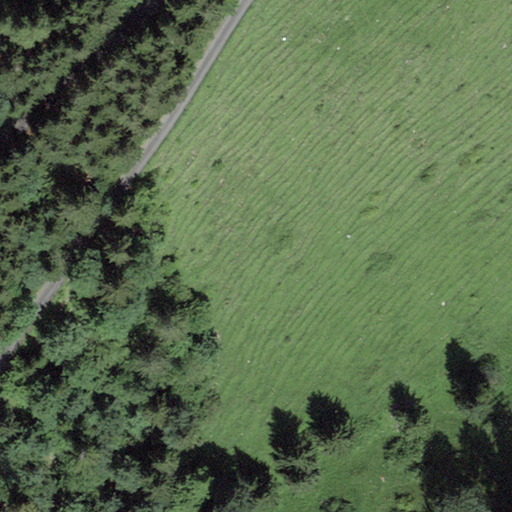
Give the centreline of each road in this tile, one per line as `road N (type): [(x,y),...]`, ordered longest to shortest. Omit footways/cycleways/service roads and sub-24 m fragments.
road 1 (track): [(250,0),(0,361)]
road 2 (track): [(0,146),(156,0)]
